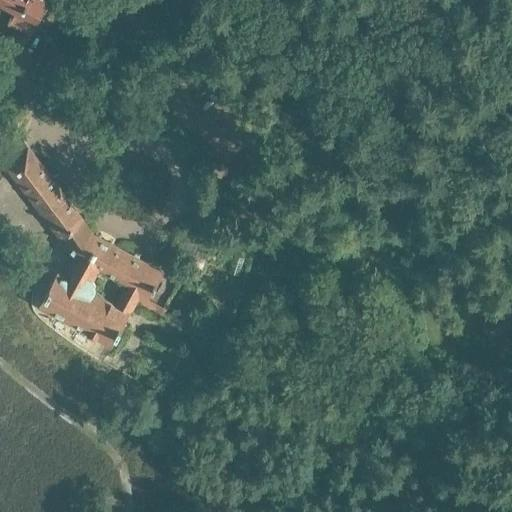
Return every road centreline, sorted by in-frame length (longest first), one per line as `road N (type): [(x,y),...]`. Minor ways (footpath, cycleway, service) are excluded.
road 1 (track): [(299,0),(352,55),(465,142),(511,160)]
road 2 (track): [(0,358),(109,444),(127,473),(126,511)]
